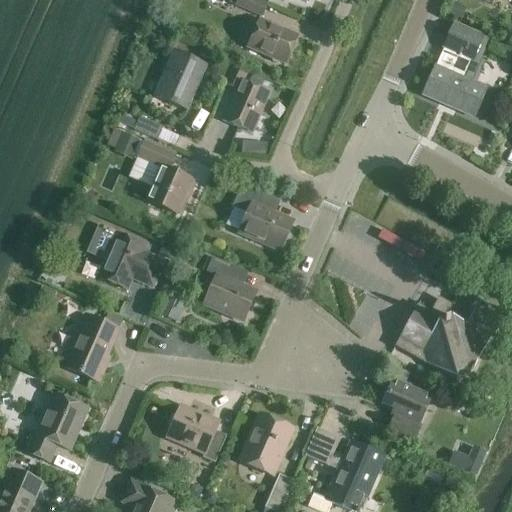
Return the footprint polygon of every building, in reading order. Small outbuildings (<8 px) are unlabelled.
[(229,0),(228,4),(236,7),(261,18),(267,7),(251,0),(229,0)] [(454,5),(449,15),(460,20),(465,10),(454,5)] [(247,50),(267,58),(285,67),(297,39),(259,22),(247,50)] [(434,69),(422,97),(473,119),(478,109),(481,110),(486,111),(489,109),(492,105),(492,102),(492,97),(489,95),(485,93),(486,91),(470,84),(489,42),(482,40),(483,39),(454,26),(443,49),(470,62),(462,81),(453,77),(434,69)] [(154,97),(186,112),(206,68),(173,54),(154,97)] [(221,122),(251,135),(268,95),(242,84),(247,73),(233,67),(225,85),(235,90),(221,122)] [(163,129),(144,121),(139,119),(133,132),(157,142),(163,129)] [(175,158),(156,150),(143,145),(137,159),(162,171),(147,204),(175,217),(191,182),(169,172),(175,158)] [(241,186),(232,209),(247,216),(239,235),(280,253),(281,252),(278,251),(290,224),(292,225),(293,224),(265,212),(271,199),(241,186)] [(99,227),(87,254),(106,262),(98,280),(108,284),(126,292),(132,278),(140,281),(139,283),(151,288),(162,264),(142,256),(145,249),(117,237),(118,235),(99,227)] [(163,243),(158,254),(171,260),(176,249),(163,243)] [(204,307),(242,324),(255,294),(234,285),(240,271),(212,259),(206,274),(216,279),(204,307)] [(510,324),(511,323),(457,293),(456,294),(462,298),(455,311),(447,307),(434,311),(430,318),(416,311),(420,305),(419,304),(389,359),(390,359),(399,342),(417,351),(413,359),(456,383),(467,379),(488,341),(481,337),(493,315),(510,324)] [(165,305),(160,317),(175,323),(180,312),(165,305)] [(107,315),(103,326),(117,332),(122,321),(107,315)] [(98,385),(104,372),(102,371),(106,360),(118,333),(117,332),(103,326),(84,318),(62,369),(80,377),(98,385)] [(418,367),(414,375),(423,381),(428,373),(418,367)] [(388,433),(406,441),(414,445),(421,428),(419,427),(432,399),(394,382),(397,376),(396,375),(382,406),(394,411),(391,417),(394,418),(388,433)] [(87,412),(69,404),(53,397),(36,438),(31,436),(23,454),(49,465),(56,448),(66,452),(76,427),(80,429),(87,412)] [(214,465),(217,456),(225,438),(214,433),(218,426),(179,409),(166,439),(204,455),(202,460),(214,465)] [(272,478),(284,450),(292,432),(260,417),(239,464),(272,478)] [(328,468),(337,473),(324,502),(312,497),(307,510),(312,511),(327,511),(331,505),(346,511),(361,511),(375,479),(384,461),(390,464),(391,463),(349,445),(343,459),(334,455),(340,441),(316,430),(304,458),(328,468)] [(468,460),(462,473),(475,479),(485,455),(472,450),(468,460)] [(0,511),(28,511),(40,485),(12,473),(2,497),(0,496),(0,511)] [(268,511),(280,511),(293,483),(278,477),(264,510),(268,511)] [(169,511),(173,503),(131,485),(123,504),(136,510),(135,511),(169,511)] [(190,491),(187,496),(198,501),(202,491),(196,488),(190,491)] [(207,493),(202,503),(212,507),(214,502),(212,495),(207,493)]
